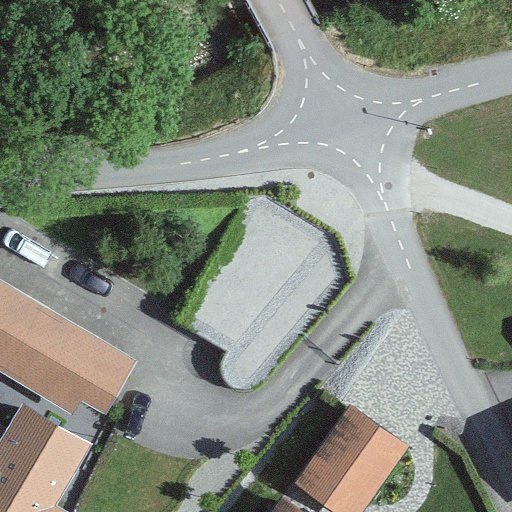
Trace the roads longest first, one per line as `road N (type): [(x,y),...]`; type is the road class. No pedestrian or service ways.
road 1 (residential): [(511,494),(380,191),(340,123)]
road 2 (residential): [(0,167),(38,174),(198,158),(340,123)]
road 3 (unclassified): [(511,80),(340,123)]
road 4 (residential): [(340,123),(279,0)]
